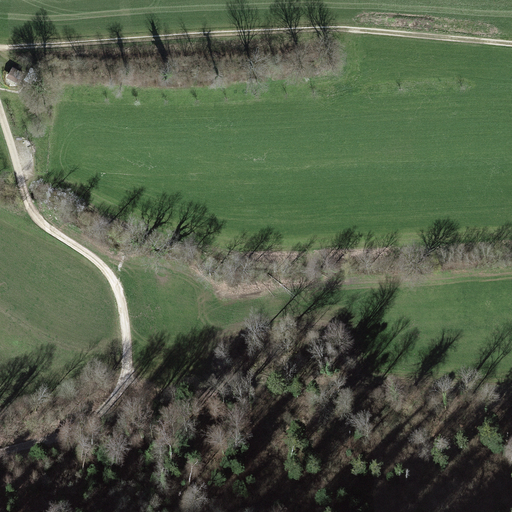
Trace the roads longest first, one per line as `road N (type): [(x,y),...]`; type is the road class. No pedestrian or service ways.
road 1 (track): [(0,48),(339,28),(511,44)]
road 2 (track): [(0,118),(30,207),(111,271),(125,324)]
road 3 (track): [(0,449),(72,432),(110,400),(126,372),(125,324)]
